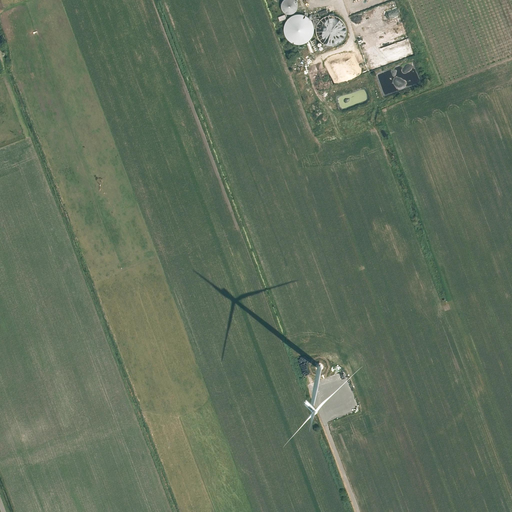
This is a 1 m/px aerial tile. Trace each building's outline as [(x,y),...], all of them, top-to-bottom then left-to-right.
[(281,3),(281,6),(281,7),(282,9),(283,11),(285,13),(286,13),(288,14),(290,14),(292,14),(294,13),(295,12),(296,10),(297,9),(298,6),(297,4),(297,2),(296,0),(295,0),(283,0),(282,2),(281,3)] [(328,9),(315,14),(316,18),(329,13),(328,9)] [(284,26),(284,29),(284,32),(285,35),(286,38),(288,40),(290,42),(293,43),(296,44),(299,44),(302,44),(305,43),(308,41),(310,40),(312,37),(313,34),(314,32),(314,29),(314,25),(313,23),(311,21),(309,18),(307,17),(305,15),(302,14),(299,14),(296,14),(293,15),(291,16),(288,18),(286,21),(285,23),(284,26)] [(315,28),(316,28),(316,31),(316,33),(317,36),(318,38),(320,40),(322,42),(324,44),(326,45),(329,45),(332,45),(334,45),(337,44),(339,43),(341,41),(343,39),(344,37),(345,35),(346,32),(346,30),(346,27),(345,24),(344,22),(342,20),(340,18),(338,17),(336,16),(333,15),(331,15),(328,15),(325,16),(323,17),(321,19),(319,20),(319,19),(313,20),(315,28)] [(336,52),(324,55),(326,61),(334,59),(335,64),(341,62),(340,58),(337,59),(336,52)]
